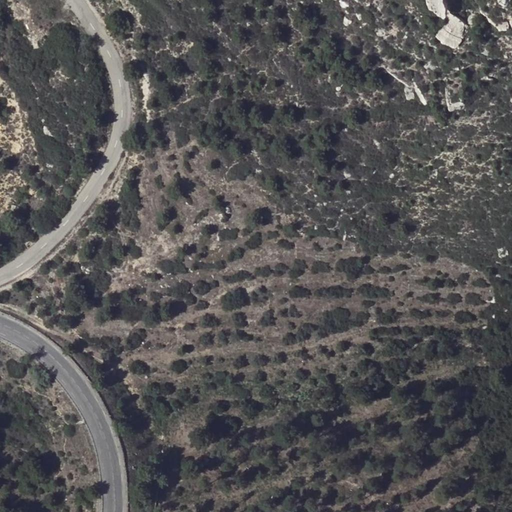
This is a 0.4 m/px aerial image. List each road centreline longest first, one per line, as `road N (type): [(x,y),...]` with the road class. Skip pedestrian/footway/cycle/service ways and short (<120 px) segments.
road 1 (unclassified): [(75,0),(114,62),(118,141),(75,214),(0,272)]
road 2 (secondary): [(0,328),(64,370),(92,408),(109,453),(114,511)]
